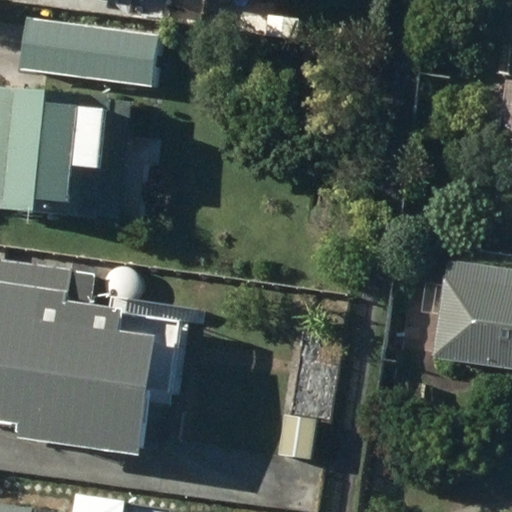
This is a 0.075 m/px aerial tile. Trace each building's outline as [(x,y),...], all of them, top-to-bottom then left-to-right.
[(275,17),(273,39),(309,43),(311,21),(275,17)] [(93,30),(85,81),(166,94),(175,43),(93,30)] [(14,93),(0,200),(0,208),(92,220),(134,225),(148,110),(14,93)] [(511,105),(497,103),(492,145),(511,147),(511,105)] [(511,374),(511,272),(464,265),(450,365),(511,374)] [(0,426),(47,434),(45,447),(169,466),(187,350),(143,344),(147,319),(104,312),(108,282),(17,268),(7,332),(0,330),(0,426)] [(384,398),(381,429),(393,430),(395,417),(415,419),(414,426),(427,428),(430,404),(384,398)] [(286,416),(281,454),(311,458),(315,420),(286,416)] [(153,511),(154,510),(100,501),(97,511),(153,511)]
